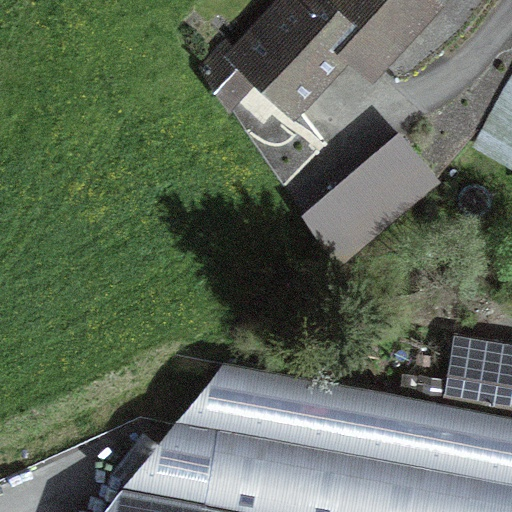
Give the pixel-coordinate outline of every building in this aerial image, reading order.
[(432,4),(427,0),(327,0),(316,12),(303,0),(291,0),(241,55),(296,107),(350,48),(373,68),(432,4)] [(306,217),(336,261),(435,176),(401,136),(306,217)] [(511,352),(462,344),(453,403),(492,409),(497,380),(511,382),(511,352)] [(511,511),(511,415),(227,362),(103,511),(511,511)] [(511,382),(497,380),(492,409),(511,411),(511,382)]
